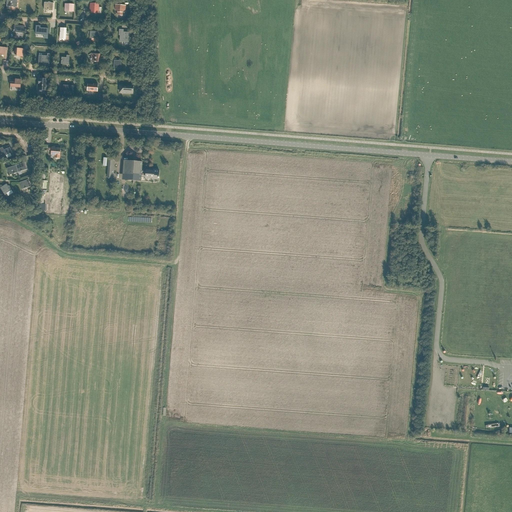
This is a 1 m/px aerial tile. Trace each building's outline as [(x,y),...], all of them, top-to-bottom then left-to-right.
[(44,2),(44,10),(48,10),(48,11),(52,11),(53,3),(44,2)] [(90,9),(90,13),(97,13),(98,4),(90,4),(89,9),(90,9)] [(122,15),(122,10),(125,10),(125,6),(116,5),(115,9),(118,9),(117,15),(122,15)] [(44,35),(45,28),(40,28),(40,26),(36,26),(35,34),(44,35)] [(66,28),(60,28),(60,38),(66,39),(66,33),(68,33),(68,31),(66,31),(66,28)] [(128,42),(129,42),(130,33),(123,33),(123,30),(119,30),(119,35),(120,35),(120,42),(123,42),(128,42)] [(15,49),(15,56),(22,57),(23,52),(24,52),(25,49),(15,49)] [(92,54),(91,61),(95,62),(96,62),(100,62),(100,57),(101,57),(101,55),(92,54)] [(39,63),(42,63),(49,63),(49,55),(48,55),(47,57),(42,57),(39,57),(39,63)] [(46,91),(47,79),(42,79),(42,76),(39,76),(39,79),(39,85),(38,85),(37,92),(42,92),(42,90),(46,91)] [(11,82),(10,87),(21,88),(22,80),(16,79),(16,82),(11,82)] [(63,84),(62,94),(72,95),(73,85),(63,84)] [(0,148),(0,150),(0,152),(3,156),(12,152),(9,146),(7,147),(7,149),(3,150),(2,148),(0,148)] [(59,159),(60,149),(55,148),(55,147),(51,147),(51,148),(49,148),(49,150),(51,150),(51,155),(54,155),(54,158),(59,159)] [(141,181),(141,171),(142,162),(127,161),(125,180),(141,181)] [(24,163),(16,166),(18,173),(26,170),(24,163)] [(18,173),(16,166),(7,168),(9,175),(18,173)] [(146,172),(141,171),(141,177),(145,177),(145,178),(153,178),(153,179),(158,180),(158,178),(159,178),(159,177),(158,177),(159,170),(154,170),(154,171),(146,171),(146,172)] [(28,180),(19,183),(22,190),(30,187),(28,180)] [(1,185),(0,185),(0,187),(3,192),(4,194),(11,190),(9,186),(8,187),(6,184),(2,187),(1,185)]
